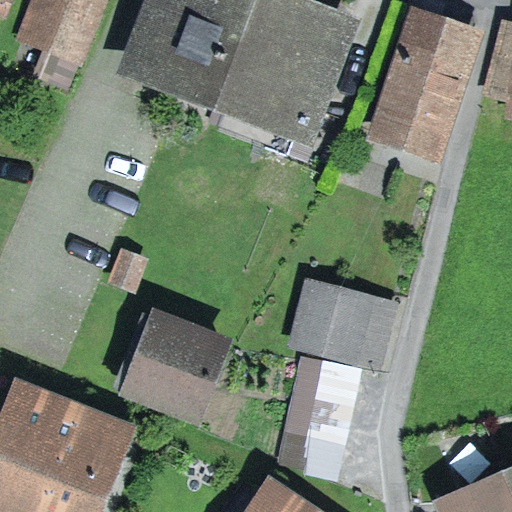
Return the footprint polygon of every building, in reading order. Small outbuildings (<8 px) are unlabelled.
[(37,0),(24,32),(79,55),(101,0),(37,0)] [(250,0),(167,0),(142,65),(230,99),(218,130),(286,156),(333,31),(250,0)] [(414,22),(377,132),(435,152),(471,42),(414,22)] [(511,96),(511,107),(511,110),(511,25),(503,27),(486,91),(511,96)] [(309,285),(294,344),(352,359),(368,301),(309,285)] [(162,323),(134,394),(195,418),(223,347),(162,323)] [(24,403),(0,462),(0,511),(83,511),(112,439),(24,403)] [(511,511),(511,494),(511,492),(464,511),(511,511)] [(287,511),(272,502),(265,511),(287,511)]
